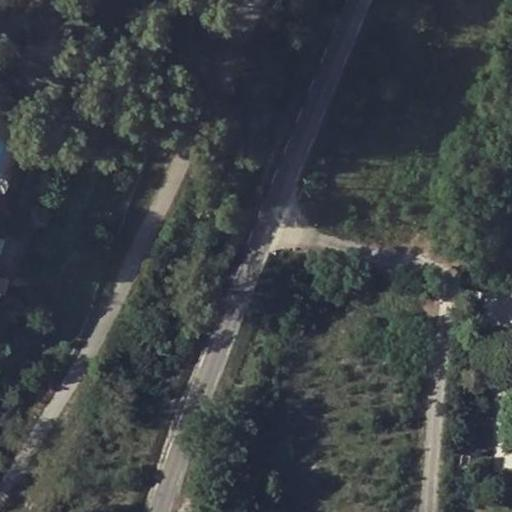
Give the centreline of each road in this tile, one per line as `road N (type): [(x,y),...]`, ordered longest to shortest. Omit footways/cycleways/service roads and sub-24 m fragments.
road 1 (unclassified): [(0,494),(82,363),(258,0)]
road 2 (tertiary): [(158,511),(362,0)]
